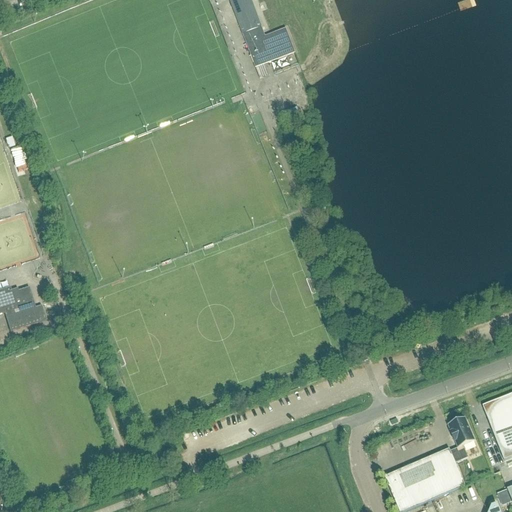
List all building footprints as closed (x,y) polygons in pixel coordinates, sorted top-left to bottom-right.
[(229,0),(255,70),(295,55),(285,30),(265,38),(250,0),(229,0)] [(269,67),(260,69),(263,79),(271,78),(269,67)] [(0,315),(4,314),(10,333),(45,321),(41,308),(35,309),(29,289),(19,292),(18,290),(11,292),(10,289),(0,291),(0,315)] [(511,397),(483,409),(504,463),(511,459),(511,397)] [(458,449),(450,453),(456,465),(468,460),(463,448),(474,443),(464,420),(448,426),(452,434),(451,434),(454,443),(455,442),(458,449)] [(456,465),(450,453),(449,451),(385,479),(398,511),(410,511),(465,488),(456,465)]
